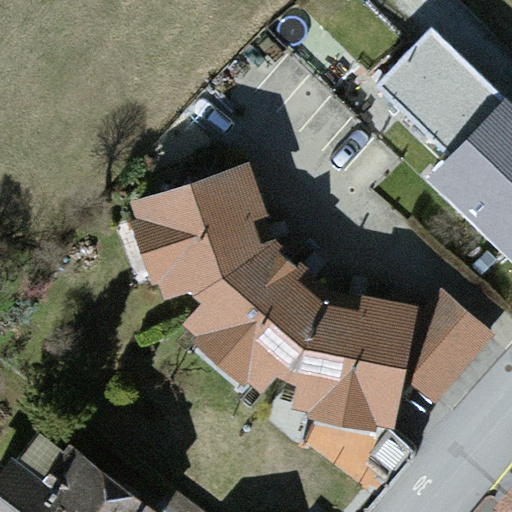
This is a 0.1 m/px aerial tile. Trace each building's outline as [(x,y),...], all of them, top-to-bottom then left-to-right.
[(427,36),(376,87),(441,153),(493,102),(427,36)] [(511,134),(497,121),(439,181),(511,251),(511,134)] [(403,317),(323,309),(263,256),(240,177),(131,210),(159,303),(187,294),(197,311),(181,330),(256,403),(268,389),(291,403),(288,427),(391,437),(403,317)] [(0,511),(135,511),(71,466),(52,493),(24,473),(0,506),(0,511)] [(511,511),(511,497),(499,511),(511,511)]
